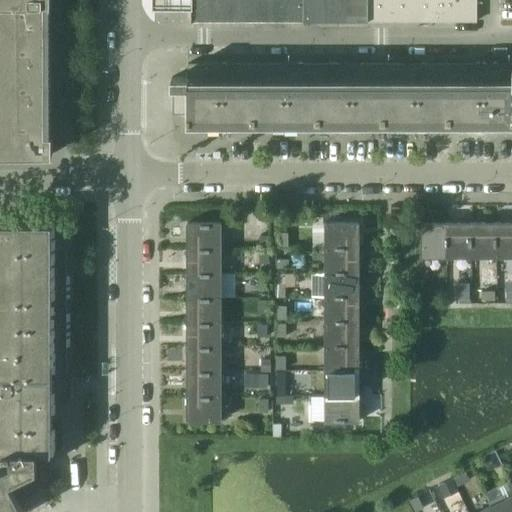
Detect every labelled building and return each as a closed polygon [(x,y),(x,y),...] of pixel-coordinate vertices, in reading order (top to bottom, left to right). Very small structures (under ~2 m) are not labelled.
[(52,0),(51,0),(0,0),(0,154),(52,155),(52,134),(45,134),(45,1),(52,0)] [(190,0),(150,0),(151,11),(191,11),(190,0)] [(191,0),(192,10),(192,21),(303,21),(303,0),(191,0)] [(343,0),(303,0),(303,21),(344,21),(343,0)] [(367,0),(343,0),(344,21),(368,21),(367,0)] [(475,0),(367,0),(368,21),(476,21),(475,0)] [(511,62),(188,63),(188,77),(172,77),(172,87),(173,87),(173,114),(188,114),(188,123),(511,122),(511,62)] [(0,511),(23,511),(16,497),(51,480),(51,452),(52,401),(66,401),(66,399),(65,399),(65,376),(66,376),(66,350),(66,250),(52,250),(52,223),(0,222),(0,466),(2,470),(0,470),(0,511)] [(221,222),(187,222),(187,247),(221,247),(221,222)] [(358,222),(325,222),(325,247),(358,247),(358,222)] [(511,222),(496,223),(496,256),(511,256),(511,222)] [(447,223),(421,223),(421,256),(447,256),(447,223)] [(471,223),(447,223),(447,256),(471,256),(471,223)] [(496,223),(471,223),(471,256),(496,256),(496,223)] [(279,246),(288,246),(288,233),(279,233),(279,246)] [(260,247),(268,247),(268,235),(260,235),(260,247)] [(221,247),(187,247),(187,272),(221,272),(221,247)] [(358,247),(325,247),(325,272),(358,272),(358,247)] [(268,263),(269,250),(260,250),(260,263),(268,263)] [(288,259),(277,259),(277,268),(288,268),(288,259)] [(221,272),(187,272),(187,297),(221,297),(221,272)] [(358,272),(325,272),(325,297),(358,297),(358,272)] [(267,290),(268,277),(259,277),(259,290),(267,290)] [(276,297),(285,297),(285,283),(276,283),(276,297)] [(495,298),(495,289),(481,289),(481,298),(495,298)] [(458,292),(458,301),(471,301),(471,292),(458,292)] [(221,297),(187,297),(187,321),(221,321),(221,297)] [(358,297),(325,297),(325,321),(358,321),(358,297)] [(265,312),(265,299),(257,299),(257,312),(265,312)] [(278,306),(277,319),(286,320),(287,306),(278,306)] [(221,321),(187,321),(187,346),(221,346),(221,321)] [(358,321),(325,321),(325,346),(358,346),(358,321)] [(287,335),(286,322),(277,322),(277,335),(287,335)] [(268,332),(268,323),(255,323),(255,332),(268,332)] [(221,346),(187,346),(187,370),(221,370),(221,346)] [(358,346),(325,346),(325,370),(358,370),(358,346)] [(286,356),(278,356),(278,369),(286,369),(286,356)] [(270,359),(261,359),(261,370),(270,370),(270,359)] [(221,370),(187,370),(187,394),(221,394),(221,370)] [(358,370),(325,370),(325,394),(358,394),(358,370)] [(267,373),(258,373),(258,387),(267,387),(267,373)] [(277,381),(277,394),(286,395),(286,381),(277,381)] [(362,415),(381,414),(380,393),(362,394),(362,415)] [(221,394),(187,394),(187,421),(221,421),(221,394)] [(358,394),(325,394),(325,421),(359,421),(358,394)] [(269,413),(269,399),(258,399),(258,413),(269,413)] [(281,423),(273,423),(273,436),(281,436),(281,423)] [(495,457),(482,463),(487,473),(500,467),(495,457)] [(469,475),(457,481),(461,489),(473,484),(469,475)] [(492,499),(511,490),(511,484),(511,481),(489,490),(492,499)] [(511,511),(511,494),(506,498),(504,495),(489,502),(491,505),(494,511),(511,511)] [(422,506),(419,500),(417,496),(411,499),(415,509),(422,506)]
